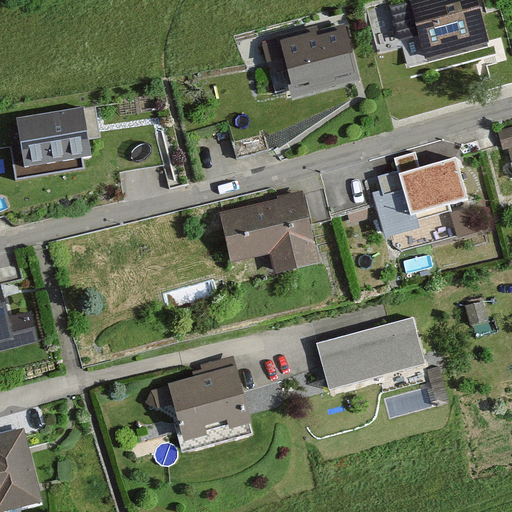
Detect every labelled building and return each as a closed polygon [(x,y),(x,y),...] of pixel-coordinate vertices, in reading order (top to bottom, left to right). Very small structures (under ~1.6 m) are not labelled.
[(491,0),(400,0),(398,1),(415,62),(502,38),(491,0)] [(347,7),(270,31),(291,99),(368,75),(347,7)] [(95,93),(18,111),(32,172),(109,154),(95,93)] [(511,124),(499,128),(511,170),(511,124)] [(464,137),(393,159),(414,224),(485,202),(464,137)] [(316,180),(230,198),(246,275),(332,258),(316,180)] [(0,340),(25,332),(0,261),(0,340)] [(421,314),(321,341),(335,391),(434,363),(421,314)] [(242,362),(165,386),(185,452),(263,428),(242,362)] [(35,422),(0,431),(0,501),(1,501),(4,511),(56,496),(35,422)]
